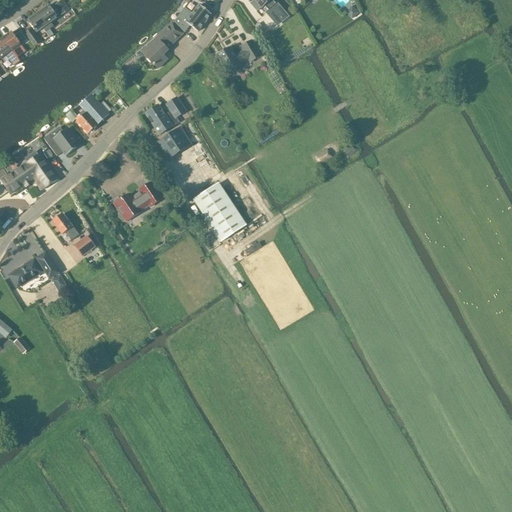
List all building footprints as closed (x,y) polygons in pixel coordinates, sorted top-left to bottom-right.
[(54,6),(61,16),(69,10),(62,0),(54,6)] [(276,5),(271,0),(254,0),(250,4),(256,12),(264,6),(268,11),(276,5)] [(289,17),(277,3),(276,5),(268,11),(267,12),(274,19),(279,14),(285,20),(289,17)] [(185,9),(174,22),(184,33),(189,26),(198,32),(203,26),(206,22),(206,21),(211,15),(209,13),(211,9),(204,4),(201,7),(199,6),(192,15),(185,9)] [(54,27),(50,23),(57,18),(49,6),(38,14),(50,30),(54,27)] [(46,33),(50,30),(38,14),(28,21),(36,33),(43,28),(46,33)] [(169,42),(172,45),(183,34),(172,23),(147,47),(152,51),(146,57),(158,69),(168,60),(163,55),(167,51),(163,47),(169,42)] [(31,30),(25,33),(34,46),(41,42),(31,30)] [(11,32),(3,38),(17,58),(25,52),(18,41),(14,37),(11,32)] [(20,33),(14,37),(18,41),(23,37),(20,33)] [(0,40),(0,59),(6,56),(9,60),(10,60),(14,66),(20,62),(17,58),(3,38),(0,40)] [(229,48),(217,55),(227,72),(241,64),(242,66),(248,62),(249,64),(262,57),(252,40),(240,48),(242,52),(234,56),(229,48)] [(97,99),(103,94),(99,89),(93,94),(97,99)] [(77,122),(88,134),(98,126),(98,125),(109,116),(91,96),(80,106),(87,114),(77,122)] [(179,123),(176,118),(186,112),(176,98),(166,105),(168,108),(162,112),(158,105),(145,114),(154,127),(160,136),(179,123)] [(180,127),(157,142),(169,159),(191,144),(180,127)] [(67,129),(54,140),(50,135),(44,139),(57,157),(63,152),(66,156),(76,148),(72,143),(76,141),(67,129)] [(353,154),(349,147),(341,152),(346,159),(353,154)] [(327,150),(314,157),(319,167),(333,159),(327,150)] [(40,154),(27,163),(0,181),(10,195),(34,179),(37,183),(36,183),(41,191),(57,180),(40,154)] [(129,194),(114,204),(120,213),(119,213),(119,215),(119,217),(120,219),(122,220),(123,220),(124,219),(126,222),(141,212),(140,211),(149,205),(150,207),(161,200),(150,183),(139,190),(141,192),(132,198),(129,194)] [(246,226),(218,184),(193,200),(221,243),(246,226)] [(182,218),(188,214),(183,206),(177,211),(182,218)] [(63,214),(52,222),(62,235),(65,233),(71,241),(78,235),(63,214)] [(87,236),(74,246),(83,258),(96,248),(87,236)] [(45,253),(36,259),(37,259),(35,260),(34,260),(9,276),(17,288),(25,283),(27,284),(34,279),(34,277),(42,272),(44,270),(49,279),(58,273),(45,253)] [(30,349),(20,338),(13,343),(23,355),(30,349)]
